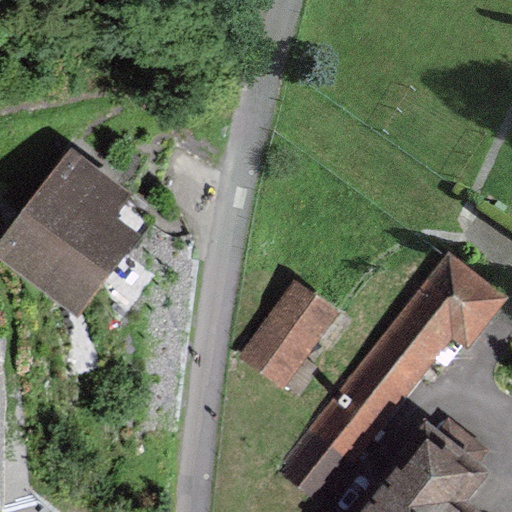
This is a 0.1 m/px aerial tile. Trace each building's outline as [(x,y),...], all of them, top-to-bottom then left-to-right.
[(74,161),(11,245),(82,297),(120,245),(130,252),(153,220),(74,161)] [(450,260),(416,304),(451,331),(466,343),(500,299),(450,260)] [(281,381),(331,316),(299,291),(249,356),(281,381)] [(416,304),(341,398),(376,426),(451,331),(416,304)] [(313,511),(380,429),(376,426),(341,398),(250,511),(313,511)] [(427,435),(364,511),(463,511),(455,505),(478,476),(427,435)]
